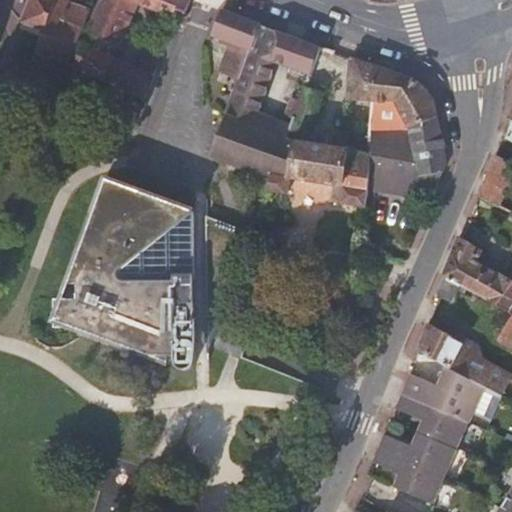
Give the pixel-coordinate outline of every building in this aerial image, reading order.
[(56,0),(32,0),(23,25),(45,33),(56,0)] [(57,0),(56,0),(45,33),(37,56),(71,68),(92,14),(87,12),(89,7),(82,5),(80,9),(57,0)] [(102,0),(76,69),(103,83),(140,97),(146,100),(148,95),(147,94),(161,55),(147,50),(141,67),(117,58),(139,5),(174,18),(177,8),(186,12),(190,0),(102,0)] [(242,79),(262,26),(223,12),(214,36),(223,39),(221,44),(231,48),(223,73),(242,79)] [(289,141),(294,128),(259,114),(277,65),(312,76),(323,49),(262,26),(242,79),(213,158),(254,173),(274,177),(274,176),(292,179),(298,145),(289,141)] [(374,111),(376,68),(351,59),(350,62),(353,63),(350,109),(374,111)] [(380,152),(371,150),(371,155),(369,190),(377,191),(433,199),(447,167),(435,103),(424,89),(409,80),(376,68),(374,111),(373,120),(395,123),(403,156),(416,153),(419,164),(379,157),(380,152)] [(287,87),(306,93),(307,89),(310,81),(291,74),(287,87)] [(307,89),(306,93),(294,128),(289,141),(298,145),(292,179),(274,176),(274,177),(269,192),(289,195),(291,179),(335,187),(332,203),(367,209),(367,202),(369,190),(371,155),(307,145),(312,126),(315,126),(325,95),(307,89)] [(119,135),(133,140),(144,110),(130,106),(119,135)] [(511,164),(497,156),(481,195),(501,206),(509,192),(511,193),(511,164)] [(200,214),(107,181),(70,286),(79,286),(78,301),(69,301),(58,331),(74,332),(206,374),(207,348),(200,214)] [(253,234),(209,219),(213,354),(218,339),(234,293),(253,234)] [(449,276),(463,284),(511,311),(511,280),(502,274),(503,272),(482,260),(484,256),(480,254),(482,250),(463,239),(461,238),(445,275),(448,277),(449,276)] [(463,284),(449,276),(448,277),(441,295),(442,296),(453,302),(463,284)] [(511,348),(511,322),(501,343),(511,348)] [(450,367),(486,387),(504,397),(511,382),(473,360),(478,351),(463,342),(463,341),(431,323),(420,351),(450,367)] [(413,375),(404,395),(470,423),(486,387),(450,367),(443,382),(445,386),(437,389),(436,385),(413,375)] [(470,423),(404,395),(398,409),(421,420),(425,419),(427,424),(423,425),(415,444),(417,447),(411,449),(411,445),(387,435),(374,463),(398,473),(402,472),(404,478),(401,479),(397,489),(435,505),(470,423)] [(511,511),(511,493),(500,511),(511,511)]
